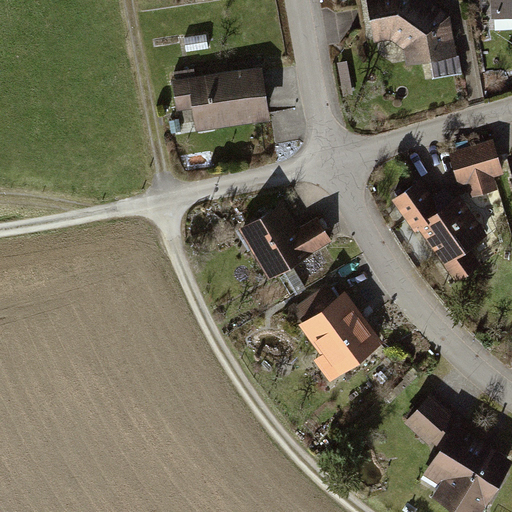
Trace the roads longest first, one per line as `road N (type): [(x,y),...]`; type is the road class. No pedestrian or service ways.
road 1 (track): [(130,0),(173,238),(207,324),(274,429),(373,511)]
road 2 (track): [(335,161),(0,225)]
road 3 (residential): [(511,397),(420,312),(379,257),(335,161)]
road 4 (residential): [(335,161),(511,109)]
road 5 (residential): [(335,161),(299,0)]
